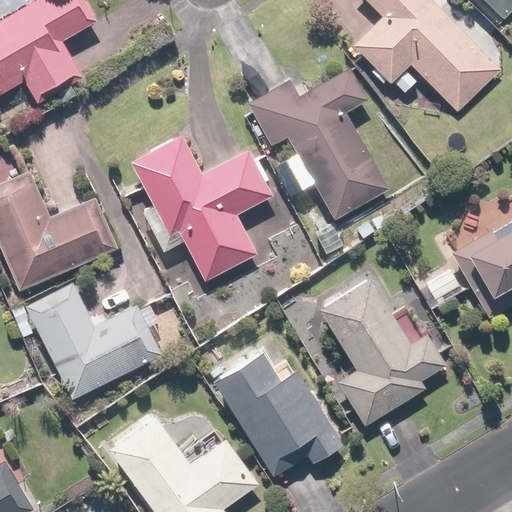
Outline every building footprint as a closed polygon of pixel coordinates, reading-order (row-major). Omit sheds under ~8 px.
[(0,0),(0,95),(25,83),(32,97),(78,72),(63,42),(96,24),(82,0),(38,0),(31,4),(28,0),(0,0)] [(456,114),(501,72),(433,0),(362,0),(379,18),(350,46),(389,88),(394,82),(403,92),(420,76),(456,114)] [(511,0),(486,0),(504,17),(511,8),(511,0)] [(391,188),(347,112),(371,99),(351,64),(301,92),(291,75),(249,99),(274,143),(288,135),(335,218),(354,207),(358,215),(374,206),(370,200),(391,188)] [(185,132),(130,157),(151,204),(143,208),(163,251),(184,242),(201,280),(260,254),(241,211),(273,197),(250,145),(201,167),(185,132)] [(32,164),(0,177),(0,242),(20,290),(122,249),(99,193),(51,212),(32,164)] [(511,215),(449,252),(484,315),(511,299),(511,215)] [(453,266),(425,281),(437,302),(465,286),(453,266)] [(367,271),(316,303),(356,367),(333,382),(362,428),(425,388),(420,380),(445,365),(424,332),(410,340),(367,271)] [(74,279),(27,301),(73,399),(163,357),(135,298),(92,318),(74,279)] [(265,346),(213,377),(271,474),(305,453),(312,465),(345,445),(296,364),(281,373),(265,346)] [(155,409),(106,447),(155,511),(226,511),(224,509),(259,482),(222,432),(191,456),(155,409)] [(0,511),(17,511),(30,504),(1,461),(0,461),(0,511)]
